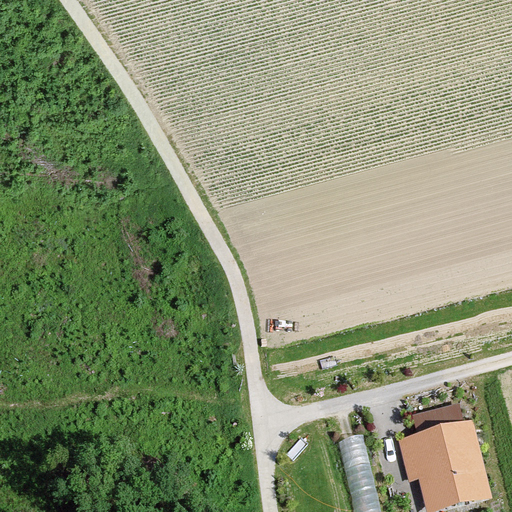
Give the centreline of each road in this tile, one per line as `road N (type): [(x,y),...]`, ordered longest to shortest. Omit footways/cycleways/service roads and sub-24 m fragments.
road 1 (track): [(269,439),(233,267),(65,0)]
road 2 (track): [(511,361),(290,420),(269,439),(272,511)]
